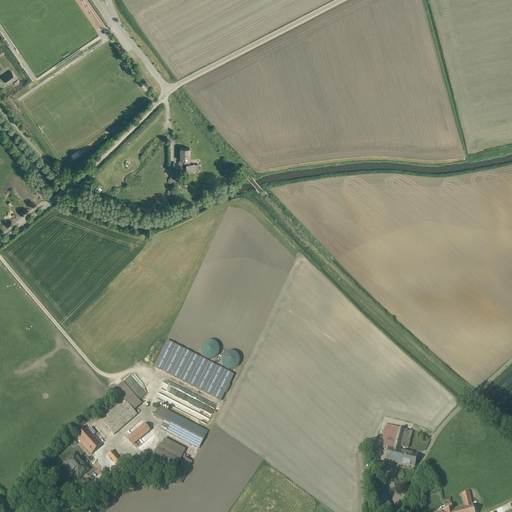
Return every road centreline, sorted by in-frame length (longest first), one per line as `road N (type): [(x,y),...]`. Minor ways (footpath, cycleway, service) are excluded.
road 1 (unclassified): [(49,205),(179,82),(342,0)]
road 2 (unclassified): [(398,511),(443,424),(511,359)]
